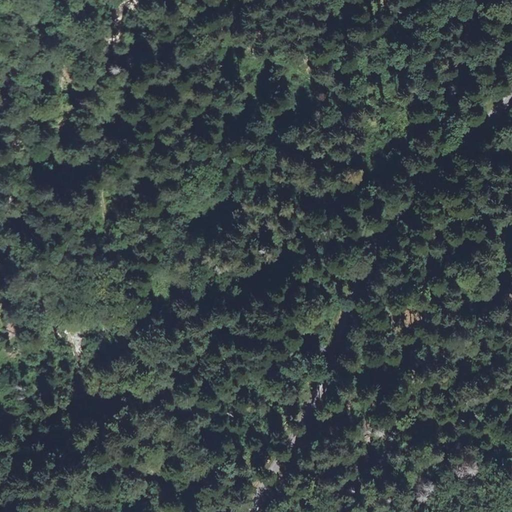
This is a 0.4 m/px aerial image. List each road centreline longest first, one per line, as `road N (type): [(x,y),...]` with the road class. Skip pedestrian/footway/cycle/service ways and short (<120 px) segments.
road 1 (unclassified): [(248,511),(325,384),(403,222),(511,98)]
road 2 (track): [(109,116),(98,235),(139,365),(156,511)]
road 3 (track): [(75,0),(50,81),(84,116),(109,116)]
